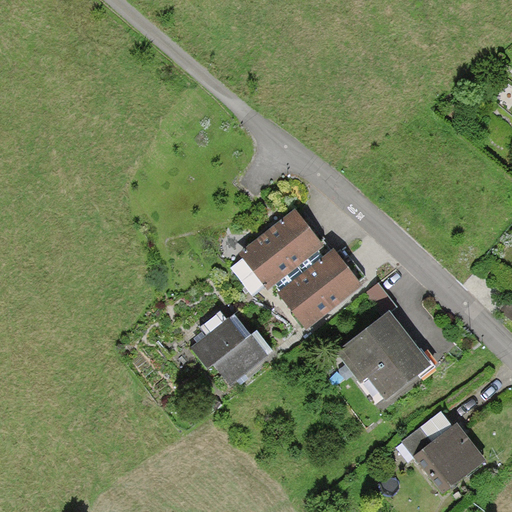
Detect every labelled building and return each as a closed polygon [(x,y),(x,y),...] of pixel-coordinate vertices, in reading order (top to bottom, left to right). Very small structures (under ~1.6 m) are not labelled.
[(324,244),(297,209),(240,251),(267,287),(324,244)] [(361,284),(333,250),(277,294),(305,329),(361,284)] [(422,367),(379,313),(327,354),(370,408),(422,367)] [(227,322),(192,350),(207,370),(215,364),(230,385),(266,357),(256,344),(235,316),(227,322)] [(481,464),(448,426),(408,460),(441,499),(481,464)]
